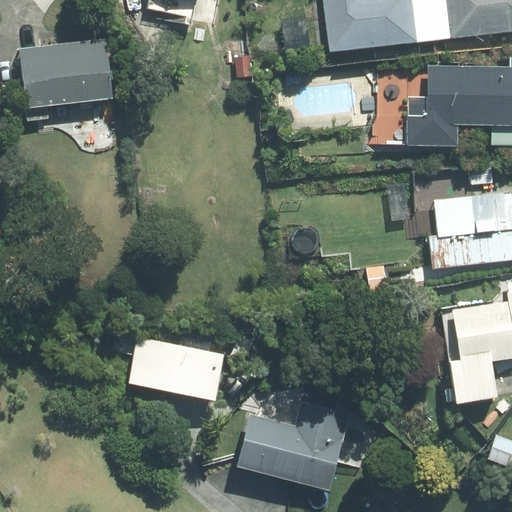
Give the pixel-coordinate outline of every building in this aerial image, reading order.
[(147,0),(146,6),(193,15),(196,0),(147,0)] [(325,0),(331,49),(420,39),(416,0),(325,0)] [(511,0),(448,0),(453,36),(511,28),(511,0)] [(26,106),(113,98),(107,40),(21,48),(26,106)] [(251,73),(248,47),(234,48),(237,74),(251,73)] [(511,65),(429,65),(429,114),(410,115),(409,144),(460,144),(460,123),(511,123),(511,55),(511,56),(511,65)] [(292,141),(281,143),(284,161),(294,159),(292,141)] [(428,235),(432,268),(511,258),(511,191),(434,200),(437,234),(428,235)] [(386,279),(385,263),(369,265),(370,281),(386,279)] [(454,401),(495,396),(490,360),(511,356),(511,292),(504,293),(505,298),(441,306),(454,401)] [(129,380),(217,398),(225,354),(139,336),(129,380)] [(331,489),(352,414),(302,401),(295,425),(253,413),(239,465),(331,489)] [(489,457),(511,465),(511,440),(498,434),(489,457)] [(386,511),(375,503),(367,511),(386,511)]
